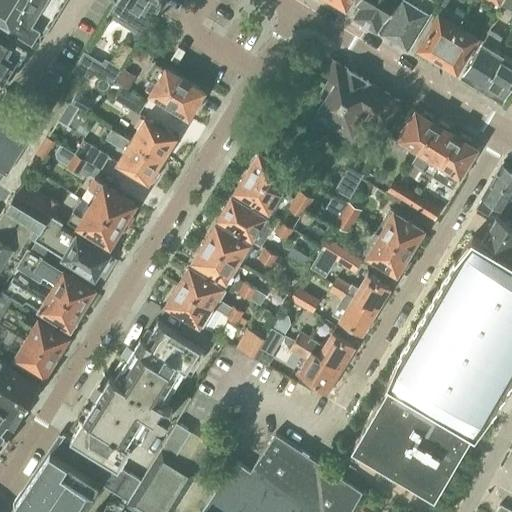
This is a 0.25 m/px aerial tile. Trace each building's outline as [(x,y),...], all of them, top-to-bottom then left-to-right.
[(0,0),(0,17),(28,34),(29,33),(28,33),(34,22),(48,30),(65,0),(0,0)] [(115,0),(107,13),(141,35),(162,2),(163,0),(115,0)] [(363,4),(357,14),(379,27),(381,27),(396,0),(357,0),(363,4)] [(396,0),(381,27),(381,28),(398,38),(399,39),(408,44),(412,46),(440,0),(439,0),(396,0)] [(511,0),(504,0),(501,4),(502,5),(503,4),(511,9),(511,16),(511,18),(511,17),(511,0)] [(440,13),(420,46),(422,47),(423,51),(428,55),(432,53),(439,57),(459,24),(463,17),(445,5),(440,13)] [(459,24),(439,57),(446,62),(447,66),(452,69),(457,68),(458,69),(478,36),(470,31),(474,23),(464,16),(463,17),(459,24)] [(18,55),(26,41),(0,25),(0,84),(3,79),(4,80),(19,56),(18,55)] [(483,85),(502,53),(495,49),(503,36),(491,29),(484,42),(483,41),(464,73),(483,85)] [(83,51),(71,72),(83,78),(89,67),(100,73),(114,81),(122,67),(103,57),(101,61),(83,51)] [(502,53),(483,85),(503,97),(511,82),(511,56),(511,58),(502,53)] [(323,73),(325,74),(331,78),(317,100),(323,103),(319,109),(341,123),(336,130),(351,140),(371,109),(380,115),(373,125),(384,131),(402,102),(332,58),(323,73)] [(168,67),(152,93),(190,116),(191,114),(194,113),(198,107),(197,104),(198,102),(201,101),(205,95),(204,92),(205,90),(168,67)] [(146,102),(121,87),(114,98),(140,113),(146,102)] [(1,101),(40,123),(49,113),(8,90),(1,101)] [(87,111),(93,100),(79,92),(72,103),(87,111)] [(0,169),(6,173),(31,134),(40,123),(1,101),(0,100),(0,169)] [(419,151),(436,122),(435,121),(433,116),(426,112),(421,113),(416,110),(398,138),(419,151)] [(138,128),(132,139),(164,158),(170,149),(173,149),(178,142),(176,139),(177,136),(146,117),(138,128)] [(433,174),(457,135),(450,131),(449,126),(442,122),(438,123),(436,122),(419,151),(412,162),(433,174)] [(112,126),(107,134),(121,142),(118,146),(125,150),(118,161),(150,180),(152,178),(155,178),(159,171),(157,168),(164,158),(132,139),(112,126)] [(457,135),(433,174),(454,187),(460,176),(477,147),(473,145),(472,140),(464,135),(460,137),(457,135)] [(74,157),(95,170),(100,173),(110,157),(84,141),(74,157)] [(95,170),(74,157),(59,147),(55,154),(57,162),(85,179),(90,178),(95,170)] [(255,164),(250,172),(281,191),(286,194),(292,184),(298,175),(293,171),(294,170),(262,151),(260,155),(257,155),(254,161),(255,164)] [(484,197),(484,198),(477,209),(490,216),(497,205),(504,210),(511,196),(511,170),(502,165),(484,197)] [(240,189),(238,191),(270,210),(270,209),(275,212),(286,194),(281,191),(250,172),(245,180),(242,180),(239,185),(240,189)] [(137,203),(105,183),(94,176),(88,186),(99,193),(92,203),(127,225),(133,215),(132,210),(137,203)] [(395,179),(387,192),(396,197),(403,184),(395,179)] [(23,184),(18,192),(34,202),(43,208),(54,214),(61,203),(50,196),(49,198),(40,192),(24,183),(23,184)] [(403,184),(396,197),(410,205),(417,193),(403,184)] [(315,197),(301,188),(294,199),(308,207),(315,197)] [(17,193),(6,210),(7,210),(33,227),(31,232),(31,233),(35,235),(34,237),(38,240),(42,242),(70,260),(95,275),(109,253),(110,252),(66,225),(64,221),(54,214),(43,208),(34,202),(18,192),(17,193)] [(417,193),(410,205),(434,219),(435,219),(442,208),(442,207),(417,193)] [(223,217),(221,219),(261,243),(272,227),(267,224),(270,219),(266,216),(235,197),(228,208),(225,208),(222,213),(223,217)] [(356,218),(364,206),(351,198),(342,213),(354,220),(355,218),(356,218)] [(294,199),(289,208),(303,216),(308,207),(294,199)] [(120,235),(127,225),(92,203),(84,216),(75,210),(69,221),(78,226),(79,224),(111,244),(116,236),(120,235)] [(0,283),(1,281),(0,279),(0,269),(13,251),(18,254),(31,233),(31,232),(33,227),(7,210),(0,220),(0,283)] [(381,233),(411,251),(417,242),(420,243),(425,234),(424,231),(425,230),(394,211),(381,233)] [(348,232),(355,220),(356,218),(355,218),(354,220),(342,213),(335,224),(348,232)] [(353,447),(368,455),(436,495),(474,431),(476,433),(511,380),(511,378),(511,221),(511,222),(511,223),(497,215),(482,241),(473,236),(450,269),(423,314),(388,380),(390,382),(353,447)] [(297,230),(281,221),(274,233),(290,243),(297,230)] [(302,237),(314,241),(320,226),(307,221),(302,237)] [(208,240),(207,242),(238,262),(243,264),(254,245),(250,243),(250,242),(218,223),(213,232),(210,232),(207,237),(208,240)] [(405,261),(411,251),(381,233),(367,255),(397,273),(398,272),(402,273),(407,265),(405,261)] [(362,259),(326,238),(319,250),(320,251),(336,260),(355,272),(362,259)] [(200,254),(195,262),(226,281),(227,279),(232,282),(243,264),(238,262),(207,242),(205,245),(202,246),(199,251),(200,254)] [(272,266),(279,255),(265,246),(258,257),(272,266)] [(28,247),(16,267),(53,289),(83,307),(86,303),(89,305),(97,292),(93,290),(94,288),(64,269),(68,264),(39,247),(36,252),(28,247)] [(320,251),(311,266),(327,276),(336,260),(320,251)] [(185,278),(180,286),(211,305),(223,313),(224,312),(225,313),(239,321),(245,311),(223,298),(228,289),(192,267),(191,269),(187,270),(184,275),(185,278)] [(333,284),(376,309),(382,299),(386,301),(392,291),(388,288),(389,287),(368,275),(360,288),(353,282),(352,283),(339,276),(333,284)] [(83,307),(53,289),(47,297),(14,277),(6,291),(12,295),(23,302),(28,300),(41,308),(41,307),(72,326),(73,325),(75,327),(82,315),(80,313),(83,307)] [(247,282),(241,293),(252,299),(258,288),(247,282)] [(333,284),(329,291),(342,298),(333,314),(342,319),(363,331),(364,329),(368,331),(374,320),(371,318),(376,309),(333,284)] [(170,303),(168,306),(200,325),(200,323),(205,326),(212,331),(223,313),(211,305),(180,286),(176,293),(172,293),(169,298),(170,303)] [(320,299),(297,286),(290,299),(312,312),(320,299)] [(12,295),(6,291),(3,289),(1,289),(0,288),(0,315),(7,305),(8,303),(12,295)] [(0,315),(0,319),(60,356),(71,339),(68,337),(69,336),(40,318),(36,325),(25,319),(28,315),(8,303),(7,305),(0,315)] [(281,314),(273,327),(284,334),(290,324),(289,319),(281,314)] [(49,374),(60,356),(0,319),(0,342),(8,347),(10,343),(21,349),(17,356),(47,374),(47,373),(49,374)] [(63,432),(50,453),(68,464),(84,475),(99,485),(127,504),(130,499),(131,499),(132,497),(142,478),(128,471),(119,465),(133,443),(129,439),(146,411),(151,414),(163,421),(168,419),(174,410),(172,405),(166,402),(162,399),(182,363),(188,367),(200,346),(201,345),(159,320),(147,339),(141,336),(135,346),(120,369),(116,377),(110,373),(105,381),(104,383),(96,395),(91,404),(77,427),(70,437),(63,432)] [(265,337),(259,347),(272,355),(284,334),(273,327),(272,328),(271,327),(265,337)] [(295,340),(341,368),(347,358),(351,360),(357,349),(353,347),(354,345),(333,332),(326,345),(318,340),(301,330),(295,340)] [(255,331),(243,351),(253,357),(259,347),(265,337),(255,331)] [(336,377),(341,368),(295,340),(290,349),(315,363),(306,378),(327,390),(329,387),(333,389),(339,379),(336,377)] [(0,409),(4,404),(25,372),(0,357),(0,409)] [(4,404),(0,409),(0,446),(12,430),(4,424),(10,416),(16,421),(26,406),(41,382),(25,372),(4,404)] [(147,511),(185,457),(177,452),(192,429),(178,420),(142,478),(132,497),(131,499),(133,501),(128,510),(126,511),(147,511)] [(294,511),(322,462),(277,432),(251,469),(236,459),(200,511),(294,511)] [(19,511),(81,511),(99,485),(50,453),(19,499),(16,509),(19,511)] [(185,457),(147,511),(174,511),(202,468),(185,457)] [(350,511),(356,503),(364,490),(326,465),(322,462),(294,511),(350,511)] [(126,511),(128,510),(115,501),(107,504),(101,511),(99,511),(97,510),(95,511),(126,511)]
